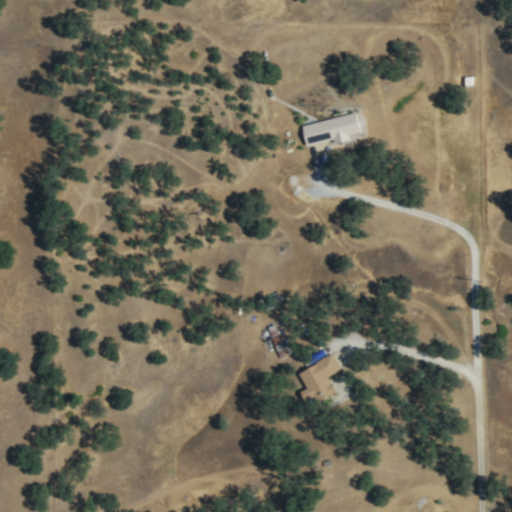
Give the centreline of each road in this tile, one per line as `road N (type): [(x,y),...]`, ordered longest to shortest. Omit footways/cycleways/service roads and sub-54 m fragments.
road 1 (residential): [(480,511),(473,249),(443,221),(337,187)]
road 2 (residential): [(476,371),(347,340)]
